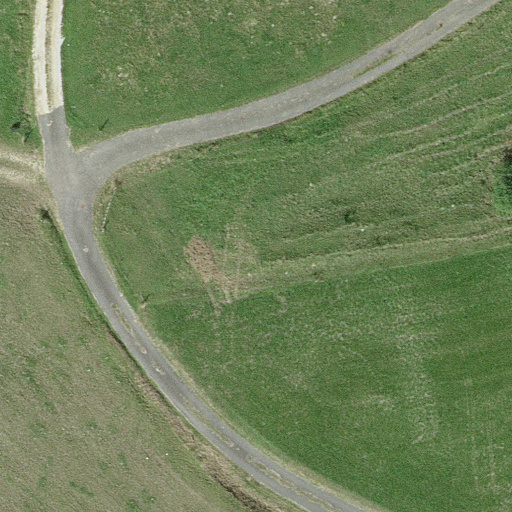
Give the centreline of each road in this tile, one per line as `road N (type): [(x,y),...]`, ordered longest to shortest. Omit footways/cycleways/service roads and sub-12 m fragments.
road 1 (track): [(344,511),(227,439),(173,384),(119,317),(57,172)]
road 2 (track): [(57,172),(279,110),(395,52),(472,0)]
road 3 (track): [(57,172),(49,0)]
